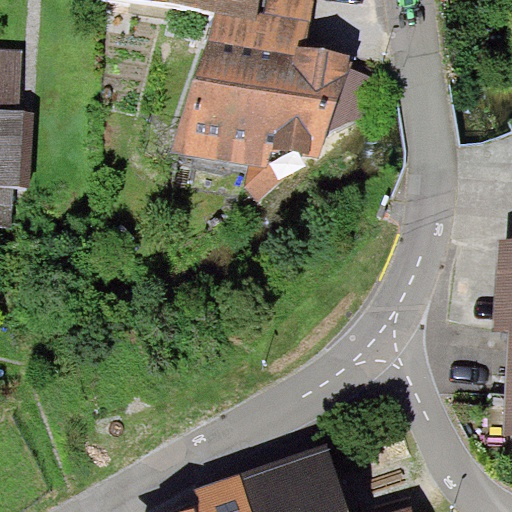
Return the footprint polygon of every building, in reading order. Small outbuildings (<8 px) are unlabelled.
[(101,0),(101,3),(244,22),(246,0),(101,0)] [(297,58),(199,35),(174,142),(256,161),(259,145),(311,157),(320,118),(332,66),(297,58)] [(0,103),(5,104),(9,48),(0,47),(0,103)] [(332,66),(320,118),(358,127),(370,75),(332,66)] [(5,104),(0,103),(0,179),(15,181),(20,105),(5,104)] [(511,432),(511,236),(506,236),(501,382),(499,433),(511,432)] [(189,511),(336,511),(319,453),(184,493),(189,511)]
